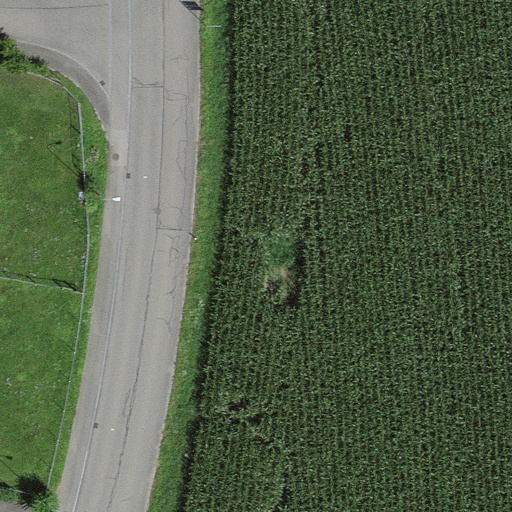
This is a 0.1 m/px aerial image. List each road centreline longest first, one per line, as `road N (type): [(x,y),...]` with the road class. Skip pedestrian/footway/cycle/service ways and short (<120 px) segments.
road 1 (residential): [(165,24),(151,223),(121,424),(99,511)]
road 2 (residential): [(165,24),(0,1)]
